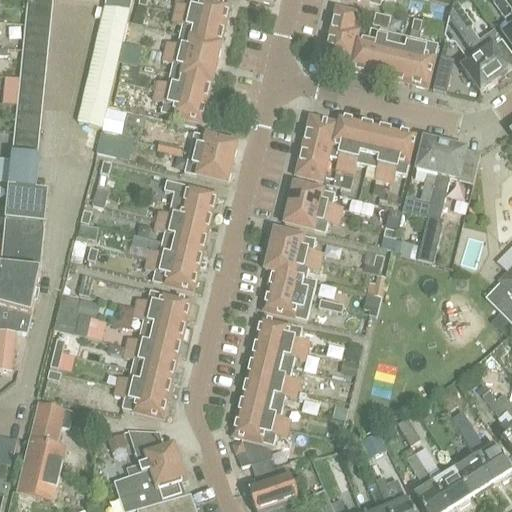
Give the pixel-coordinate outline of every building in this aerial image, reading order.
[(123,0),(106,0),(105,10),(132,13),(135,1),(123,0)] [(140,0),(138,8),(147,10),(148,0),(140,0)] [(178,8),(176,17),(227,28),(231,10),(201,3),(189,0),(187,10),(178,8)] [(344,0),(380,9),(382,0),(386,0),(394,2),(394,0),(344,0)] [(511,31),(504,37),(511,48),(511,11),(504,0),(501,0),(494,5),(511,30),(511,31)] [(29,2),(28,14),(52,16),(53,4),(29,2)] [(511,56),(502,43),(494,49),(487,54),(471,33),(473,27),(467,20),(467,17),(466,17),(465,15),(465,13),(463,13),(462,12),(462,9),(460,9),(455,2),(450,21),(463,39),(497,86),(511,74),(511,73),(510,71),(511,69),(511,56)] [(142,28),(147,10),(138,8),(137,8),(133,26),(142,28)] [(105,10),(79,126),(104,131),(104,130),(132,14),(132,13),(105,10)] [(358,42),(360,35),(362,27),(356,26),(358,17),(338,12),(333,30),(331,39),(357,45),(358,42)] [(28,14),(27,26),(51,28),(52,16),(28,14)] [(373,28),(381,30),(385,18),(376,15),(373,28)] [(222,48),(227,28),(176,17),(173,27),(182,29),(180,38),(222,48)] [(389,81),(399,38),(388,36),(392,19),(385,18),(381,30),(380,34),(369,77),(389,81)] [(497,86),(463,39),(450,21),(446,37),(452,44),(455,45),(470,66),(463,72),(481,97),(497,86)] [(409,41),(399,38),(389,81),(409,86),(418,44),(420,37),(422,24),(414,22),(409,41)] [(432,26),(422,24),(420,37),(429,39),(432,26)] [(27,26),(26,38),(50,40),(51,28),(27,26)] [(357,45),(352,65),(350,72),(369,77),(380,34),(371,32),(368,44),(358,42),(357,45)] [(26,38),(24,49),(48,52),(50,40),(26,38)] [(168,47),(166,55),(217,68),(222,48),(180,38),(177,49),(168,47)] [(326,58),(335,61),(352,65),(357,45),(331,39),(326,58)] [(428,91),(432,75),(436,61),(439,48),(427,45),(418,44),(409,86),(428,91)] [(0,52),(8,53),(14,54),(15,46),(0,45),(0,52)] [(131,61),(134,49),(125,47),(122,58),(131,61)] [(24,49),(23,61),(47,64),(48,52),(24,49)] [(0,59),(8,60),(8,53),(0,52),(0,59)] [(173,67),(171,77),(213,87),(217,68),(166,55),(164,65),(173,67)] [(449,61),(441,60),(440,65),(433,92),(447,96),(452,75),(446,73),(449,61)] [(22,69),(22,73),(46,76),(47,64),(23,61),(22,69)] [(21,82),(20,85),(45,88),(46,76),(22,73),(21,82)] [(157,95),(208,106),(213,87),(171,77),(168,88),(159,86),(157,95)] [(20,85),(19,97),(44,99),(45,88),(20,85)] [(203,127),(208,106),(157,95),(155,104),(164,106),(161,117),(203,127)] [(19,97),(18,109),(43,111),(44,99),(19,97)] [(18,109),(17,121),(41,123),(43,111),(18,109)] [(337,127),(330,158),(329,161),(339,163),(337,173),(346,175),(359,124),(339,119),(337,127)] [(17,121),(16,133),(40,135),(41,123),(17,121)] [(311,121),(303,152),(330,158),(337,127),(311,121)] [(345,179),(342,191),(351,193),(357,168),(369,170),(379,129),(359,124),(346,175),(345,179)] [(385,184),(400,134),(379,129),(369,170),(378,172),(376,182),(385,184)] [(16,133),(15,145),(39,147),(40,135),(16,133)] [(417,138),(400,134),(385,184),(384,188),(380,203),(387,204),(391,186),(394,187),(396,176),(406,179),(409,168),(410,168),(417,138)] [(122,141),(103,136),(98,157),(116,161),(122,141)] [(195,138),(194,139),(190,158),(234,169),(239,149),(200,139),(195,138)] [(422,203),(432,206),(446,149),(438,147),(437,143),(431,142),(428,144),(425,143),(417,175),(428,178),(422,203)] [(15,145),(13,157),(38,159),(38,157),(39,147),(15,145)] [(159,146),(157,154),(169,157),(171,149),(159,146)] [(439,223),(443,208),(449,182),(473,188),(481,157),(464,153),(463,150),(457,148),(454,151),(446,149),(432,206),(429,221),(439,223)] [(171,149),(169,157),(180,160),(181,156),(182,152),(171,149)] [(297,180),(314,184),(323,186),(329,161),(330,158),(303,152),(297,180)] [(0,310),(0,312),(33,321),(41,276),(49,196),(35,195),(38,159),(13,157),(4,248),(3,259),(2,273),(4,273),(0,310)] [(190,158),(185,178),(229,189),(234,169),(190,158)] [(11,161),(0,160),(0,167),(11,168),(11,161)] [(112,167),(104,165),(101,177),(109,179),(112,167)] [(165,195),(175,197),(172,206),(214,217),(219,199),(168,186),(165,195)] [(379,202),(380,203),(384,188),(376,186),(373,198),(380,200),(379,202)] [(295,187),(290,208),(341,219),(344,210),(333,208),(335,196),(325,194),(295,187)] [(104,211),(109,193),(97,190),(93,208),(104,211)] [(160,216),(158,224),(209,237),(214,217),(172,206),(169,219),(160,216)] [(341,219),(290,208),(285,227),(315,235),(326,237),(329,227),(339,230),(341,219)] [(402,214),(390,211),(386,230),(397,232),(402,214)] [(92,216),(84,214),(81,226),(89,228),(92,216)] [(156,235),(165,237),(163,247),(204,257),(209,237),(158,224),(156,235)] [(78,240),(87,242),(96,244),(99,232),(80,228),(78,240)] [(381,252),(393,254),(396,244),(398,235),(386,232),(381,252)] [(316,243),(299,239),(275,233),(270,254),(322,267),(324,257),(313,254),(316,243)] [(87,242),(78,240),(76,240),(71,265),(82,267),(87,242)] [(420,249),(396,244),(393,254),(392,258),(395,259),(417,263),(420,249)] [(204,257),(163,247),(160,257),(151,255),(148,265),(199,278),(204,257)] [(90,252),(87,264),(97,266),(100,254),(90,252)] [(266,273),(273,275),(306,284),(308,273),(319,276),(322,267),(270,254),(266,273)] [(384,260),(376,258),(373,270),(365,268),(363,275),(378,279),(380,272),(381,272),(384,260)] [(146,273),(155,275),(153,286),(194,297),(199,278),(148,265),(146,273)] [(511,274),(502,284),(485,301),(501,317),(511,327),(511,274)] [(273,275),(269,295),(312,306),(314,297),(317,286),(306,284),(273,275)] [(84,279),(79,298),(89,300),(93,281),(84,279)] [(367,298),(382,302),(387,281),(377,279),(376,287),(369,285),(366,298),(367,298)] [(310,315),(312,306),(269,295),(264,315),(308,325),(310,315)] [(139,305),(137,312),(187,326),(192,306),(151,296),(148,307),(139,305)] [(58,313),(74,318),(79,302),(63,298),(58,313)] [(369,319),(377,321),(382,302),(367,298),(364,313),(370,315),(369,319)] [(342,318),(344,308),(343,308),(344,305),(336,303),(335,306),(321,303),(318,312),(342,318)] [(0,312),(0,373),(14,376),(18,337),(29,338),(33,321),(0,312)] [(141,335),(182,345),(187,326),(137,312),(134,323),(144,325),(141,335)] [(91,322),(74,318),(58,313),(53,333),(86,341),(91,322)] [(511,338),(511,327),(501,317),(492,326),(507,342),(508,343),(511,338)] [(262,322),(257,342),(309,353),(311,346),(300,343),(302,332),(262,322)] [(59,335),(54,356),(62,358),(75,361),(76,361),(81,341),(59,335)] [(129,343),(127,352),(178,364),(182,345),(141,335),(139,346),(129,343)] [(306,364),(309,353),(257,342),(252,363),(293,371),(296,361),(306,364)] [(364,349),(349,345),(345,361),(360,364),(364,349)] [(173,383),(178,364),(127,352),(124,362),(134,364),(132,374),(173,383)] [(59,373),(62,358),(54,356),(50,370),(59,373)] [(252,363),(247,381),(299,393),(301,385),(290,382),(293,371),(252,363)] [(348,364),(346,377),(356,379),(359,367),(348,364)] [(482,369),(475,375),(481,382),(488,376),(482,369)] [(49,374),(47,382),(60,385),(62,377),(49,374)] [(119,382),(118,390),(168,402),(173,383),(132,374),(129,385),(119,382)] [(475,375),(458,389),(465,397),(482,383),(481,382),(475,375)] [(299,393),(247,381),(243,400),(283,409),(285,400),(296,403),(299,393)] [(498,424),(509,437),(501,444),(511,457),(511,420),(505,413),(485,387),(478,393),(501,421),(498,424)] [(163,424),(168,402),(118,390),(115,400),(125,403),(122,412),(134,415),(134,416),(163,424)] [(493,487),(501,482),(502,485),(511,478),(511,477),(511,476),(511,475),(511,473),(496,448),(494,449),(492,445),(484,450),(459,410),(463,407),(453,391),(438,401),(465,442),(472,454),(476,461),(493,487)] [(243,400),(238,421),(289,434),(291,424),(280,421),(283,409),(243,400)] [(41,409),(32,445),(19,497),(54,505),(67,453),(57,451),(62,431),(72,434),(76,418),(41,409)] [(346,424),(349,412),(336,409),(333,422),(346,424)] [(419,417),(426,428),(433,424),(426,413),(419,417)] [(289,434),(238,421),(233,440),(273,450),(276,440),(287,442),(289,434)] [(393,429),(381,436),(387,447),(399,440),(393,429)] [(415,434),(405,440),(411,450),(421,444),(415,434)] [(347,437),(335,435),(333,442),(345,445),(347,437)] [(127,473),(130,480),(179,465),(173,446),(163,450),(159,438),(128,436),(139,470),(127,473)] [(379,438),(359,448),(368,465),(388,455),(379,438)] [(18,446),(5,442),(0,460),(0,466),(8,469),(12,470),(18,446)] [(252,468),(259,492),(249,495),(254,511),(296,511),(296,508),(300,507),(288,471),(276,475),(272,462),(270,454),(243,446),(235,449),(241,471),(252,468)] [(449,511),(415,458),(410,451),(403,456),(425,492),(414,499),(421,511),(449,511)] [(455,474),(443,481),(426,452),(415,458),(449,511),(452,511),(458,509),(459,511),(470,505),(468,502),(472,500),(455,474)] [(485,492),(493,487),(476,461),(455,474),(472,500),(475,498),(477,501),(487,494),(485,492)] [(124,511),(145,511),(185,501),(181,487),(186,485),(179,465),(130,480),(130,482),(116,487),(124,511)] [(379,492),(384,504),(388,511),(412,511),(408,502),(407,503),(398,484),(387,489),(384,482),(376,485),(379,492)] [(371,496),(379,492),(375,483),(367,487),(371,496)] [(379,492),(371,496),(376,507),(384,504),(379,492)] [(195,511),(191,499),(185,501),(145,511),(195,511)] [(333,511),(332,508),(329,501),(320,505),(323,511),(333,511)]
